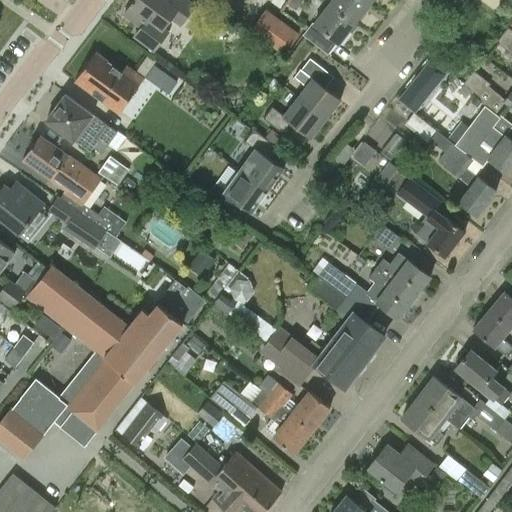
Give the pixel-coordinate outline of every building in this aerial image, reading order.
[(156,53),(170,35),(162,29),(171,18),(180,25),(195,6),(186,0),(134,0),(123,14),(142,28),(135,38),(156,53)] [(295,10),(302,0),(287,0),(285,3),(295,10)] [(354,22),(369,3),(365,0),(331,0),(329,3),(354,22)] [(328,53),(337,41),(339,42),(354,22),(329,3),(313,23),(304,35),(328,53)] [(298,33),(266,10),(251,30),(284,55),(298,33)] [(511,29),(507,26),(496,41),(511,52),(511,29)] [(95,52),(74,80),(119,112),(143,78),(126,65),(122,71),(95,52)] [(147,55),(135,68),(172,101),(180,92),(165,79),(169,74),(147,55)] [(306,85),(298,96),(325,118),(340,99),(320,84),(329,72),(311,57),(295,77),(306,85)] [(489,83),(474,71),(464,84),(480,97),(489,83)] [(117,132),(93,114),(65,94),(46,120),(90,152),(93,147),(101,153),(117,132)] [(310,137),(325,118),(298,96),(283,115),(272,106),(263,118),(281,132),(290,121),(310,137)] [(482,164),(488,157),(509,173),(510,171),(511,171),(511,139),(494,125),(500,117),(486,105),(456,144),(482,164)] [(254,150),(239,170),(267,190),(284,168),(271,159),(278,149),(253,130),(244,143),(254,150)] [(60,200),(105,231),(110,225),(83,206),(102,180),(40,135),(23,158),(67,190),(65,192),(60,200)] [(361,140),(352,154),(364,163),(374,149),(361,140)] [(497,189),(479,175),(469,168),(475,161),(458,148),(445,165),(471,186),(459,201),(477,214),(497,189)] [(128,168),(110,156),(98,172),(116,185),(128,168)] [(251,212),(267,190),(239,170),(224,191),(213,184),(205,195),(230,214),(238,203),(251,212)] [(401,195),(429,216),(427,219),(439,227),(427,242),(445,256),(464,230),(435,208),(441,200),(413,179),(401,195)] [(5,184),(0,190),(0,218),(18,233),(36,211),(38,212),(45,204),(22,185),(16,193),(5,184)] [(105,231),(60,200),(56,198),(48,210),(67,224),(65,229),(93,249),(105,231)] [(400,238),(381,224),(372,238),(390,251),(400,238)] [(0,240),(0,269),(14,251),(0,240)] [(384,259),(377,268),(392,280),(414,297),(430,276),(399,252),(391,263),(384,259)] [(84,446),(96,430),(181,323),(157,303),(149,314),(142,308),(128,326),(84,291),(50,264),(25,296),(93,350),(57,396),(34,378),(10,408),(9,407),(0,418),(0,440),(23,459),(53,421),(84,446)] [(318,277),(346,297),(356,284),(328,264),(318,277)] [(392,280),(377,268),(369,278),(376,282),(367,294),(398,317),(414,297),(392,280)] [(252,293),(247,277),(230,282),(235,298),(252,293)] [(337,308),(346,297),(318,277),(309,288),(336,311),(338,309),(337,308)] [(0,300),(11,308),(22,293),(24,292),(14,284),(8,279),(0,289),(0,300)] [(198,308),(195,306),(202,297),(188,286),(186,288),(175,279),(166,290),(169,293),(162,302),(187,321),(198,308)] [(511,296),(505,290),(489,310),(511,328),(511,326),(511,296)] [(511,345),(503,337),(511,328),(489,310),(473,329),(507,357),(511,351),(511,345)] [(353,312),(334,338),(364,361),(365,359),(370,360),(374,354),(373,350),(384,336),(353,312)] [(34,323),(47,333),(53,338),(60,328),(42,314),(34,323)] [(280,329),(269,344),(307,372),(314,363),(323,352),(312,343),(307,349),(280,329)] [(24,335),(14,348),(25,356),(35,343),(24,335)] [(363,362),(364,361),(334,338),(323,352),(314,363),(345,386),(356,372),(360,373),(365,367),(363,362)] [(307,372),(269,344),(265,348),(282,362),(276,370),(297,386),(307,372)] [(15,369),(25,356),(14,348),(5,361),(15,369)] [(456,367),(501,405),(511,393),(491,376),(496,370),(471,349),(468,352),(466,350),(463,350),(456,360),(456,363),(458,364),(456,367)] [(418,397),(446,418),(458,428),(474,407),(434,376),(418,397)] [(227,410),(241,393),(224,380),(211,397),(227,410)] [(278,382),(267,395),(311,429),(329,406),(309,390),(297,406),(288,399),(292,394),(278,382)] [(311,429),(267,395),(257,408),(281,426),(273,437),(294,452),(311,429)] [(437,429),(446,418),(418,397),(402,417),(437,444),(444,435),(437,429)] [(223,415),(206,402),(198,413),(214,426),(223,415)] [(164,417),(148,405),(123,436),(139,448),(164,417)] [(511,420),(507,417),(497,428),(511,439),(511,420)] [(400,454),(387,444),(368,468),(383,480),(385,478),(397,487),(406,476),(417,485),(433,464),(408,444),(400,454)] [(263,511),(268,506),(223,466),(216,460),(215,461),(196,445),(185,457),(204,474),(202,475),(219,490),(212,497),(228,511),(263,511)] [(236,451),(223,466),(268,506),(282,491),(236,451)] [(445,453),(437,463),(456,478),(465,467),(445,453)] [(489,487),(467,469),(458,480),(481,498),(489,487)] [(0,487),(0,511),(51,511),(55,507),(12,473),(0,487)] [(490,496),(497,502),(507,490),(499,484),(490,496)] [(388,511),(373,499),(375,497),(364,488),(354,501),(347,495),(333,511),(388,511)]
